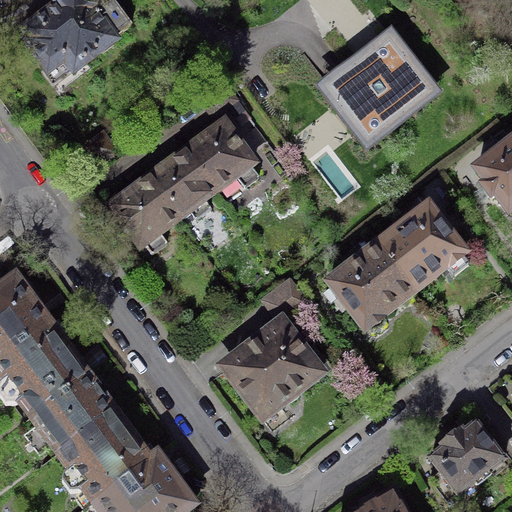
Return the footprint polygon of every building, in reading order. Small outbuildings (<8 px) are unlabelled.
[(23,33),(29,42),(26,44),(47,73),(65,60),(74,73),(114,43),(113,41),(131,28),(114,5),(104,12),(99,4),(92,10),(84,0),(61,0),(56,4),(59,8),(47,16),(36,25),(35,24),(23,33)] [(342,79),(327,91),(368,144),(431,95),(400,55),(377,73),(367,60),(342,79)] [(208,113),(213,120),(238,102),(228,89),(204,107),(208,113)] [(185,155),(214,194),(236,178),(244,189),(259,178),(251,167),(253,165),(224,126),(205,140),(185,155)] [(115,153),(104,138),(96,144),(88,149),(99,164),(115,153)] [(511,144),(477,172),(487,184),(482,188),(487,194),(491,200),(496,196),(509,214),(511,211),(511,144)] [(168,167),(151,180),(180,219),(189,212),(195,220),(211,209),(204,201),(214,194),(185,155),(168,167)] [(180,219),(151,180),(149,181),(147,179),(139,185),(141,187),(131,194),(112,209),(140,248),(144,245),(152,256),(167,245),(159,234),(180,219)] [(379,247),(415,294),(447,269),(451,274),(456,273),(460,270),(463,267),(466,263),(462,258),(464,256),(447,232),(429,209),(379,247)] [(365,332),(415,294),(379,247),(329,286),(347,309),(365,332)] [(0,365),(51,328),(39,312),(40,310),(35,304),(31,298),(29,298),(15,280),(0,290),(0,365)] [(290,283),(263,302),(271,312),(278,322),(284,322),(306,306),(290,283)] [(225,369),(263,418),(283,402),(291,403),(298,398),(299,390),(319,375),(281,326),(263,340),(258,335),(249,342),(240,349),(244,354),(225,369)] [(69,353),(51,328),(0,365),(0,377),(4,383),(1,386),(0,389),(0,397),(6,406),(16,405),(19,403),(31,419),(87,377),(69,353)] [(100,395),(87,377),(31,419),(36,426),(24,435),(39,456),(52,447),(57,455),(114,413),(100,395)] [(132,438),(114,413),(57,455),(69,471),(66,474),(62,483),(70,493),(80,493),(83,491),(93,504),(150,463),(132,438)] [(441,448),(443,451),(431,460),(441,472),(429,482),(447,504),(458,495),(459,495),(474,484),(476,486),(490,475),(488,473),(504,461),(476,425),(464,434),(462,431),(448,443),(441,448)] [(150,463),(93,504),(98,511),(194,511),(192,509),(195,507),(179,485),(162,463),(154,469),(150,463)] [(403,511),(393,494),(372,506),(365,510),(365,511),(403,511)]
